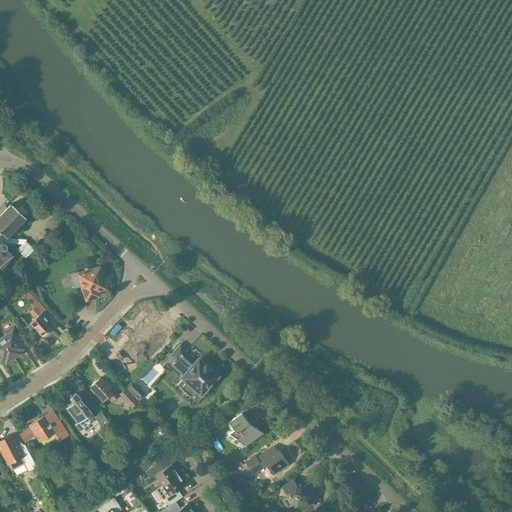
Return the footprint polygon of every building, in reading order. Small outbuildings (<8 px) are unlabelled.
[(14,201),(20,207),(25,202),(19,196),(14,201)] [(0,271),(11,257),(9,255),(11,253),(6,249),(6,248),(6,246),(6,245),(5,244),(3,243),(2,243),(0,241),(0,240),(4,236),(6,238),(25,217),(10,204),(0,214),(0,271)] [(95,290),(104,288),(98,269),(79,275),(86,298),(97,295),(95,290)] [(30,323),(26,327),(33,335),(37,331),(42,336),(43,335),(45,335),(47,333),(47,331),(50,328),(45,323),(48,320),(41,313),(46,309),(37,300),(36,300),(32,304),(34,307),(29,311),(35,318),(30,323)] [(149,315),(128,338),(150,357),(170,335),(160,326),(160,325),(149,315)] [(7,335),(1,340),(12,357),(20,352),(18,350),(22,348),(14,336),(20,332),(15,324),(4,331),(7,335)] [(0,361),(0,362),(4,359),(6,362),(12,357),(1,340),(0,340),(0,361)] [(181,344),(170,356),(176,360),(176,361),(188,372),(183,378),(188,382),(182,388),(190,396),(196,389),(200,394),(217,376),(209,369),(210,368),(205,364),(204,365),(199,360),(197,361),(187,351),(188,350),(181,344)] [(119,379),(126,385),(140,369),(133,363),(119,379)] [(113,400),(118,395),(113,390),(113,391),(109,387),(110,386),(105,380),(103,381),(99,377),(90,387),(91,389),(90,390),(94,394),(95,392),(103,401),(109,395),(113,400)] [(145,394),(132,382),(126,388),(139,400),(145,394)] [(125,389),(119,394),(132,408),(132,407),(138,403),(125,389)] [(73,402),(66,408),(77,422),(74,424),(82,435),(94,426),(92,423),(96,420),(102,428),(109,423),(101,412),(95,417),(76,393),(69,398),(73,402)] [(264,433),(249,424),(250,423),(242,413),(230,421),(236,429),(229,434),(247,445),(264,433)] [(59,440),(68,435),(56,416),(47,421),(44,415),(29,425),(30,427),(19,433),(24,441),(35,434),(39,441),(54,432),(59,440)] [(27,471),(36,466),(26,448),(19,451),(10,435),(0,440),(0,449),(8,463),(11,470),(24,464),(27,471)] [(256,455),(246,462),(255,474),(268,465),(274,474),(290,464),(280,450),(274,454),(270,449),(257,458),(256,455)] [(152,482),(158,478),(162,485),(178,474),(171,464),(161,471),(156,464),(145,471),(152,482)] [(163,499),(168,506),(172,503),(172,504),(179,499),(175,492),(185,485),(178,474),(162,485),(155,490),(162,500),(163,499)] [(295,480),(283,488),(288,495),(283,498),(289,507),(294,504),(296,507),(298,505),(302,510),(310,504),(307,500),(317,493),(309,482),(303,486),(301,483),(298,485),(295,480)] [(102,511),(116,511),(121,509),(113,497),(102,505),(97,509),(98,511),(100,511),(102,511)] [(8,511),(20,511),(17,503),(7,508),(8,511)] [(193,511),(187,503),(177,510),(172,504),(172,503),(168,506),(161,511),(193,511)]
